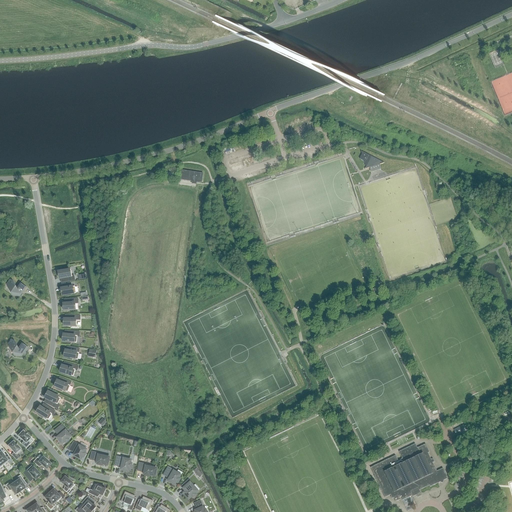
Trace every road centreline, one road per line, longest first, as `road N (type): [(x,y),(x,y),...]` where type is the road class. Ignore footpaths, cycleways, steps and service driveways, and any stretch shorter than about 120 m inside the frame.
road 1 (tertiary): [(511,13),(411,60),(182,145),(33,178)]
road 2 (tertiary): [(284,21),(191,47),(142,44),(0,60)]
road 3 (residential): [(24,415),(47,366),(54,323),(33,178)]
road 4 (residential): [(511,418),(490,430),(462,487),(437,504)]
